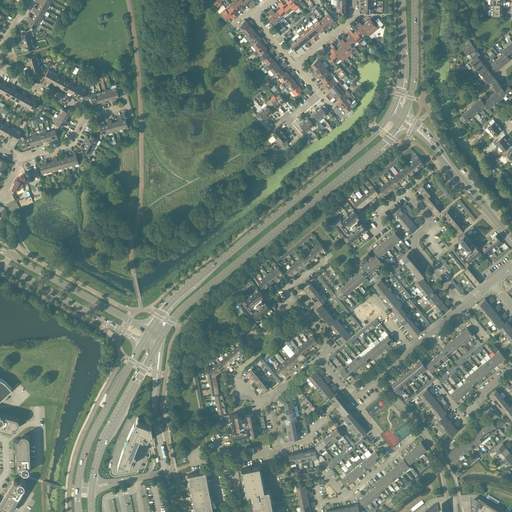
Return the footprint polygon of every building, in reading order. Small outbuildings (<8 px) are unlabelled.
[(49,5),(40,0),(37,0),(38,1),(40,2),(39,5),(48,10),(49,9),(48,8),(49,5)] [(242,11),(244,9),(235,0),(234,0),(231,4),(236,10),(239,7),(242,11)] [(235,0),(244,9),(245,8),(242,5),(245,2),(243,0),(235,0)] [(285,0),(287,2),(292,8),(295,11),(299,7),(298,6),(296,3),(293,0),(289,0),(289,1),(288,0),(285,0)] [(281,1),(280,3),(288,12),(292,8),(287,2),(284,5),(281,1)] [(278,10),(283,16),(288,12),(280,3),(278,4),(281,7),(278,10)] [(231,4),(226,7),(234,17),(236,16),(233,12),(236,10),(231,4)] [(34,6),(33,8),(44,14),(46,11),(47,11),(48,10),(39,5),(37,8),(34,6)] [(233,18),(234,17),(226,7),(219,13),(225,21),(228,19),(227,18),(230,15),(233,18)] [(44,14),(33,8),(32,10),(35,12),(34,15),(43,19),(43,18),(42,18),(44,14)] [(272,9),(271,10),(279,20),(283,16),(278,10),(275,12),(272,9)] [(279,20),(271,10),(269,12),(272,15),(269,18),(274,24),(279,20)] [(330,16),(328,13),(324,17),(329,24),(334,20),(334,21),(339,17),(339,14),(333,14),(330,16)] [(29,16),(28,18),(39,24),(41,20),(42,21),(43,19),(34,15),(32,17),(29,16)] [(325,28),(329,24),(324,17),(319,21),(325,28)] [(39,24),(28,18),(27,20),(30,21),(28,24),(36,29),(39,24)] [(378,28),(380,26),(375,20),(373,22),(370,19),(365,23),(373,32),(378,28)] [(238,25),(242,30),(252,21),(251,20),(247,23),(245,20),(238,25)] [(318,20),(313,23),(320,31),(325,28),(319,21),(318,20)] [(253,23),(252,21),(242,30),(246,34),(253,29),(250,26),(253,23)] [(359,22),(358,23),(366,33),(368,36),(373,32),(365,23),(362,25),(359,22)] [(313,23),(309,27),(314,34),(316,35),(320,31),(313,23)] [(359,28),(356,30),(362,37),(366,33),(358,23),(356,24),(359,28)] [(23,39),(32,37),(30,32),(32,31),(33,28),(31,27),(29,31),(29,32),(22,34),(23,39)] [(310,38),(314,34),(309,27),(304,31),(310,38)] [(248,41),(248,40),(260,30),(259,29),(255,32),(253,29),(246,34),(244,36),(248,41)] [(252,45),(259,39),(260,38),(258,35),(263,31),(261,29),(260,30),(248,40),(252,45)] [(298,33),(305,41),(310,38),(304,31),(302,29),(298,33)] [(350,30),(349,31),(357,41),(359,43),(364,39),(362,37),(356,30),(353,33),(350,30)] [(352,45),(353,44),(357,41),(349,31),(347,32),(350,36),(347,38),(348,40),(352,45)] [(295,39),(300,45),(305,41),(298,33),(293,37),(295,39)] [(32,37),(23,39),(24,42),(21,43),(22,45),(33,42),(32,37)] [(336,38),(339,42),(342,45),(339,48),(347,57),(352,53),(341,40),(338,37),(336,38)] [(252,45),(256,49),(266,41),(265,39),(261,42),(259,39),(252,45)] [(295,39),(290,43),(289,44),(292,48),(294,47),(296,49),(300,45),(295,39)] [(343,39),(341,40),(352,53),(356,49),(353,44),(352,45),(348,40),(345,42),(343,39)] [(268,40),(266,41),(256,49),(253,52),(257,56),(259,55),(260,54),(265,50),(267,48),(264,45),(269,41),(268,40)] [(465,48),(469,53),(476,48),(469,40),(467,42),(470,45),(465,48)] [(329,45),(332,48),(340,58),(343,61),(347,57),(339,48),(336,50),(334,48),(335,47),(332,43),(329,45)] [(511,56),(510,54),(511,51),(507,45),(503,49),(510,58),(511,57),(511,56)] [(272,51),(275,49),(274,47),(270,50),(267,53),(265,50),(260,54),(259,55),(262,60),(272,51)] [(336,62),(340,58),(332,48),(330,49),(333,53),(330,55),(336,62)] [(480,53),(476,48),(469,53),(473,58),(477,55),(480,53)] [(506,62),(510,58),(503,49),(501,51),(503,54),(500,56),(506,62)] [(262,60),(266,64),(273,59),(270,56),(274,53),(272,51),(262,60)] [(267,71),(270,69),(277,63),(274,60),(277,58),(278,58),(280,56),(278,54),(273,59),(266,64),(263,67),(267,71)] [(27,63),(39,60),(37,55),(28,57),(29,60),(26,61),(27,63)] [(467,63),(471,67),(480,60),(477,55),(473,58),(467,63)] [(491,63),(496,70),(501,66),(496,60),(493,56),(488,60),(491,63)] [(501,66),(506,62),(500,56),(496,60),(501,66)] [(313,66),(315,69),(322,63),(318,59),(308,67),(309,68),(313,66)] [(476,67),(478,70),(484,64),(480,60),(471,67),(473,69),(476,67)] [(277,63),(270,69),(274,73),(286,63),(284,61),(282,63),(282,64),(279,66),(277,63)] [(274,73),(278,78),(284,73),(284,72),(282,70),(287,65),(286,63),(274,73)] [(325,68),(322,63),(315,69),(318,72),(314,74),(316,76),(325,68)] [(488,69),(484,64),(478,70),(482,74),(488,69)] [(40,65),(32,68),(33,73),(40,71),(41,72),(44,74),(46,71),(43,70),(42,70),(40,65)] [(329,72),(325,68),(316,76),(317,78),(320,75),(323,78),(328,74),(329,72)] [(46,81),(48,82),(54,72),(49,69),(44,77),(47,78),(46,81)] [(488,69),(482,74),(484,77),(481,79),(482,81),(492,74),(488,69)] [(280,77),(284,81),(293,73),(292,71),(289,74),(286,71),(284,72),(284,73),(278,78),(280,77)] [(54,72),(48,82),(50,83),(51,81),(54,82),(57,76),(58,74),(54,72)] [(285,88),(287,86),(294,80),(291,77),(295,74),(293,73),(284,81),(281,83),(285,88)] [(321,85),(322,86),(332,78),(328,74),(323,78),(321,79),(324,82),(321,85)] [(489,84),(491,82),(496,79),(496,78),(492,74),(482,81),(484,83),(487,81),(489,84)] [(60,78),(57,76),(54,82),(53,84),(58,86),(64,76),(62,75),(60,78)] [(64,76),(58,86),(63,89),(67,81),(64,80),(66,77),(64,76)] [(336,83),(332,78),(322,86),(319,89),(321,91),(325,88),(324,87),(327,85),(329,88),(336,83)] [(502,95),(506,91),(502,86),(499,82),(497,81),(496,79),(491,82),(493,84),(497,90),(502,95)] [(63,89),(67,92),(73,81),(71,80),(70,83),(67,81),(63,89)] [(287,86),(291,90),(301,82),(300,80),(296,83),(294,80),(287,86)] [(339,80),(336,83),(329,88),(332,91),(329,93),(325,96),(327,98),(330,96),(342,85),(339,80)] [(72,94),(73,92),(76,86),(74,85),(75,82),(73,81),(67,92),(72,94)] [(0,91),(0,92),(4,95),(9,87),(6,86),(8,83),(6,82),(0,91)] [(302,84),(301,82),(291,90),(295,95),(294,96),(297,99),(302,95),(299,91),(302,90),(299,86),(302,84)] [(506,91),(507,92),(511,88),(506,82),(502,86),(506,91)] [(77,84),(76,86),(73,92),(76,94),(74,97),(76,98),(82,87),(77,84)] [(342,85),(330,96),(327,98),(329,100),(332,97),(332,96),(334,94),(337,97),(346,89),(342,85)] [(4,95),(9,98),(15,87),(13,86),(12,89),(9,87),(4,95)] [(14,100),(18,92),(15,91),(17,88),(15,87),(9,98),(14,100)] [(80,96),(83,98),(87,90),(82,87),(76,98),(78,99),(80,96)] [(107,89),(106,89),(109,99),(112,98),(112,101),(115,101),(111,89),(107,90),(107,89)] [(336,103),(337,105),(350,94),(346,89),(337,97),(340,100),(336,103)] [(503,96),(502,95),(497,90),(492,93),(498,100),(503,96)] [(21,94),(18,92),(14,100),(19,103),(25,92),(23,91),(21,94)] [(23,105),(28,97),(25,96),(27,93),(25,92),(19,103),(23,105)] [(101,92),(96,93),(98,102),(101,101),(102,104),(104,104),(101,92)] [(492,93),(488,97),(493,104),(498,100),(492,93)] [(280,94),(276,97),(282,105),(286,101),(280,94)] [(350,94),(337,105),(339,106),(342,103),(345,106),(354,99),(350,94)] [(23,105),(28,108),(34,97),(32,96),(30,99),(28,97),(23,105)] [(34,97),(28,108),(33,111),(37,103),(34,101),(36,98),(34,97)] [(270,99),(268,101),(272,106),(274,104),(278,109),(282,105),(276,97),(272,101),(270,99)] [(488,108),(493,104),(488,97),(485,99),(483,97),(481,98),(488,108)] [(487,109),(488,108),(481,98),(476,102),(481,108),(484,106),(487,109)] [(270,108),(272,106),(268,101),(265,103),(267,105),(263,108),(269,116),(273,112),(270,108)] [(477,112),(481,108),(476,102),(471,106),(477,112)] [(352,107),(350,104),(343,109),(346,112),(352,107)] [(321,106),(317,110),(323,118),(327,114),(329,116),(331,114),(327,109),(325,111),(321,106)] [(472,116),(477,112),(471,106),(467,110),(472,116)] [(59,113),(67,117),(69,114),(72,116),(73,114),(62,108),(59,113)] [(265,120),(269,116),(263,108),(256,114),(262,121),(264,118),(265,120)] [(319,121),(323,118),(317,110),(313,113),(317,118),(314,120),(318,125),(322,129),(324,127),(319,121)] [(464,122),(472,116),(467,110),(459,116),(464,122)] [(57,117),(68,123),(69,121),(66,120),(67,117),(59,113),(57,117)] [(121,116),(119,117),(123,129),(128,127),(126,118),(122,119),(121,116)] [(54,122),(62,127),(64,124),(66,125),(68,123),(57,117),(54,122)] [(316,127),(318,125),(314,120),(312,122),(308,117),(304,121),(310,128),(314,125),(316,127)] [(111,119),(109,120),(112,132),(116,130),(116,132),(118,131),(115,121),(112,122),(111,119)] [(491,124),(489,122),(484,126),(486,128),(488,127),(491,131),(499,124),(495,120),(491,124)] [(306,132),(310,128),(304,121),(300,124),(304,129),(301,131),(305,136),(308,134),(306,132)] [(7,136),(8,134),(11,128),(8,127),(10,124),(8,123),(2,134),(7,136)] [(100,134),(98,137),(101,138),(102,136),(102,135),(107,133),(105,124),(99,126),(101,133),(100,134)] [(491,131),(494,135),(493,136),(495,139),(497,137),(499,135),(500,135),(498,133),(502,129),(499,124),(491,131)] [(55,129),(50,131),(53,139),(58,138),(56,131),(57,130),(59,127),(57,125),(55,128),(55,129)] [(12,126),(11,128),(8,134),(10,136),(9,139),(11,140),(17,129),(12,126)] [(273,141),(276,139),(284,133),(280,129),(278,126),(266,136),(268,139),(270,137),(273,141)] [(17,129),(11,140),(13,141),(14,138),(17,140),(21,132),(17,129)] [(42,130),(39,131),(40,134),(42,142),(47,141),(44,129),(42,130)] [(46,129),(44,129),(47,141),(53,139),(50,131),(47,132),(46,129)] [(36,132),(34,132),(37,144),(42,142),(40,134),(37,135),(36,132)] [(289,139),(284,133),(276,139),(279,143),(278,145),(280,147),(289,139)] [(96,144),(99,139),(91,135),(89,138),(86,136),(85,138),(96,144)] [(499,135),(497,137),(495,139),(492,141),(494,143),(496,142),(499,146),(507,140),(504,135),(501,137),(499,135)] [(21,136),(20,138),(23,140),(24,140),(27,147),(32,145),(29,137),(24,138),(24,137),(21,136)] [(87,141),(86,144),(93,149),(96,144),(85,138),(84,140),(87,141)] [(511,144),(507,140),(499,146),(503,150),(501,152),(503,154),(508,150),(506,148),(511,144)] [(93,149),(86,144),(84,147),(81,145),(80,148),(91,153),(93,149)] [(507,155),(510,159),(511,157),(511,150),(510,152),(508,150),(503,154),(505,157),(507,155)] [(74,155),(71,156),(74,166),(75,165),(75,164),(79,163),(78,161),(82,160),(81,156),(77,157),(75,151),(73,152),(74,155)] [(67,154),(65,154),(68,166),(72,165),(72,166),(74,166),(71,156),(68,157),(67,154)] [(57,157),(54,157),(58,169),(62,168),(62,169),(63,169),(61,159),(58,160),(57,157)] [(416,159),(413,161),(414,161),(419,167),(424,163),(419,157),(416,159)] [(46,160),(44,160),(48,172),(51,171),(52,172),(53,172),(50,162),(47,163),(46,160)] [(411,163),(408,165),(409,165),(414,171),(419,167),(414,161),(411,163)] [(406,167),(404,169),(409,175),(414,171),(409,165),(406,167)] [(34,176),(39,175),(37,169),(33,170),(32,168),(25,170),(28,179),(28,181),(30,182),(34,181),(35,179),(34,176)] [(401,171),(399,173),(404,179),(409,175),(404,169),(401,171)] [(396,175),(394,177),(399,183),(404,179),(399,173),(396,175)] [(25,182),(24,182),(26,181),(24,174),(20,175),(18,180),(17,179),(13,186),(12,190),(16,192),(17,191),(20,190),(20,189),(24,188),(23,186),(25,182)] [(391,179),(389,181),(394,187),(399,183),(394,177),(392,179),(391,179)] [(386,183),(384,185),(389,191),(394,187),(389,181),(387,183),(386,183)] [(424,183),(418,188),(422,193),(428,188),(425,186),(426,185),(424,183)] [(381,187),(379,189),(384,195),(389,191),(384,185),(382,187),(381,187)] [(371,189),(368,191),(369,191),(373,197),(379,193),(374,187),(371,189)] [(428,188),(422,193),(426,198),(430,194),(430,195),(432,193),(430,191),(430,190),(428,188)] [(366,193),(363,195),(364,195),(369,201),(373,197),(369,191),(366,193)] [(426,198),(423,200),(427,205),(433,200),(431,197),(432,196),(430,195),(430,194),(426,198)] [(361,197),(359,199),(364,205),(369,201),(364,195),(361,197)] [(356,201),(353,203),(359,209),(364,205),(359,199),(356,201)] [(433,200),(427,205),(432,210),(438,205),(435,202),(436,202),(434,199),(433,200)] [(438,205),(432,210),(436,215),(442,210),(439,207),(440,207),(438,204),(438,205)] [(394,213),(392,214),(393,214),(394,213),(397,216),(404,210),(401,207),(393,213),(394,213)] [(450,207),(443,212),(447,217),(453,212),(451,209),(452,209),(450,207)] [(346,216),(342,219),(347,225),(356,217),(359,215),(354,209),(348,214),(349,215),(346,216)] [(404,210),(397,216),(399,220),(398,221),(399,221),(407,214),(404,210)] [(453,212),(447,217),(451,222),(457,217),(458,216),(459,215),(456,210),(454,212),(453,212)] [(407,214),(399,221),(399,222),(400,221),(403,225),(411,219),(407,214)] [(470,215),(465,219),(466,220),(468,220),(469,220),(471,223),(474,220),(476,219),(474,216),(472,214),(470,215)] [(457,217),(451,222),(455,226),(456,227),(456,226),(461,222),(459,219),(460,219),(458,216),(457,217)] [(340,219),(334,223),(337,226),(339,229),(340,229),(342,231),(341,232),(344,235),(350,230),(347,226),(346,226),(340,219)] [(411,219),(403,225),(405,226),(406,228),(405,229),(405,230),(409,226),(414,223),(411,219)] [(456,226),(456,227),(460,232),(466,227),(463,225),(464,224),(462,222),(461,222),(456,226)] [(357,226),(344,237),(346,239),(347,241),(349,243),(354,238),(356,236),(357,237),(360,234),(360,233),(362,231),(362,232),(366,229),(364,226),(361,223),(357,226)] [(409,226),(405,230),(406,230),(407,229),(410,233),(417,227),(417,226),(414,223),(409,226)] [(395,232),(390,235),(396,242),(400,239),(395,232)] [(464,233),(458,238),(460,240),(468,250),(474,245),(471,241),(470,242),(469,239),(464,233)] [(390,235),(386,239),(392,246),(396,242),(390,235)] [(496,235),(491,239),(496,245),(499,243),(501,241),(496,235)] [(315,237),(312,239),(317,244),(315,246),(315,247),(320,252),(325,248),(320,242),(315,237)] [(386,239),(382,242),(388,249),(392,246),(386,239)] [(491,239),(486,243),(491,249),(494,247),(496,245),(491,239)] [(459,245),(456,247),(468,261),(469,260),(464,254),(475,246),(474,245),(468,250),(460,240),(460,241),(459,245)] [(382,242),(378,245),(383,252),(388,249),(382,242)] [(482,248),(480,250),(481,251),(486,257),(493,251),(491,249),(486,243),(481,247),(482,248)] [(378,245),(373,249),(374,250),(379,256),(383,252),(378,245)] [(455,245),(449,250),(451,253),(452,253),(454,255),(453,256),(456,259),(457,259),(459,261),(458,261),(463,267),(468,263),(469,262),(468,261),(456,247),(455,245)] [(475,246),(464,254),(469,260),(472,258),(472,257),(474,255),(475,256),(481,251),(480,250),(477,246),(476,245),(475,246)] [(312,248),(310,250),(310,251),(315,256),(320,252),(315,247),(312,249),(312,248)] [(307,252),(305,254),(305,255),(310,260),(315,256),(310,251),(307,253),(307,252)] [(409,252),(402,257),(405,262),(412,256),(409,252)] [(302,256),(300,258),(300,259),(305,264),(310,260),(305,255),(303,257),(302,256)] [(376,255),(372,258),(377,265),(382,261),(376,255)] [(412,256),(405,262),(409,266),(416,260),(412,256)] [(372,258),(367,262),(373,268),(377,265),(372,258)] [(297,260),(295,262),(295,263),(300,268),(305,264),(300,259),(298,261),(297,260)] [(416,260),(409,266),(412,270),(419,265),(416,260)] [(483,270),(490,265),(487,261),(480,266),(483,270)] [(367,262),(363,265),(369,272),(371,274),(375,270),(373,268),(367,262)] [(292,264),(290,266),(291,267),(295,272),(300,268),(295,263),(293,265),(292,264)] [(363,265),(359,269),(360,270),(361,270),(365,275),(369,272),(363,265)] [(419,265),(412,270),(416,274),(422,269),(419,265)] [(275,268),(273,270),(278,276),(283,272),(278,266),(275,268)] [(288,268),(285,270),(290,276),(295,272),(291,267),(288,269),(288,268)] [(468,267),(462,272),(464,274),(463,275),(465,277),(466,277),(472,272),(468,267)] [(422,269),(416,274),(419,278),(419,279),(422,276),(426,273),(422,269)] [(270,272),(268,274),(273,280),(278,276),(273,270),(271,272),(270,272)] [(360,270),(356,274),(362,281),(366,277),(365,275),(361,270),(360,270)] [(472,272),(466,277),(468,279),(467,280),(469,282),(470,282),(476,277),(472,272)] [(265,276),(263,278),(264,278),(268,284),(273,280),(268,274),(266,276),(265,276)] [(356,274),(352,277),(358,284),(362,281),(356,274)] [(419,278),(415,282),(417,285),(416,286),(417,287),(425,280),(422,276),(419,279),(419,278)] [(352,277),(348,281),(354,288),(358,284),(352,277)] [(476,277),(470,282),(472,284),(472,285),(473,287),(480,282),(476,277)] [(260,280),(258,282),(263,288),(268,284),(264,278),(261,280),(260,280)] [(381,278),(374,284),(378,289),(384,283),(381,278)] [(425,280),(417,287),(417,288),(419,287),(421,290),(429,284),(425,280)] [(348,281),(344,284),(350,291),(354,288),(348,281)] [(311,282),(304,288),(307,293),(314,287),(311,282)] [(384,283),(378,289),(381,293),(388,287),(384,283)] [(344,284),(340,288),(345,294),(350,291),(344,284)] [(429,284),(421,290),(424,293),(423,294),(423,295),(432,288),(429,284)] [(314,287),(307,293),(311,297),(318,291),(314,287)] [(388,287),(381,293),(384,297),(391,291),(388,287)] [(250,295),(246,297),(251,304),(261,296),(263,294),(258,288),(252,293),(253,293),(250,295)] [(340,288),(335,291),(341,298),(343,301),(347,297),(345,294),(340,288)] [(432,288),(423,295),(424,296),(425,295),(428,298),(435,292),(432,288)] [(318,291),(311,297),(314,301),(321,295),(318,291)] [(391,291),(384,297),(388,301),(395,295),(391,291)] [(435,292),(428,298),(430,301),(429,302),(430,303),(438,296),(435,292)] [(321,295),(314,301),(318,305),(321,303),(325,300),(321,295)] [(395,295),(388,301),(391,305),(398,300),(395,295)] [(438,296),(430,303),(431,303),(434,306),(442,300),(438,296)] [(240,301),(238,302),(243,308),(244,308),(246,310),(245,310),(248,314),(254,309),(244,297),(240,301)] [(485,298),(477,304),(478,304),(480,307),(479,308),(480,309),(488,302),(485,298)] [(398,300),(391,305),(394,309),(395,309),(400,305),(402,304),(398,300)] [(442,300),(434,306),(437,309),(436,310),(436,311),(445,304),(442,300)] [(265,302),(248,316),(253,322),(259,317),(258,316),(260,315),(261,315),(264,312),(266,310),(267,310),(270,308),(265,302)] [(488,302),(480,309),(481,308),(484,312),(491,306),(488,302)] [(318,305),(314,308),(317,313),(324,307),(321,303),(318,305)] [(445,304),(436,311),(437,311),(438,310),(441,314),(448,308),(445,304)] [(394,309),(393,311),(396,315),(403,309),(400,305),(395,309),(394,309)] [(491,306),(484,312),(487,315),(486,316),(486,317),(495,310),(491,306)] [(324,307),(317,313),(321,317),(328,311),(324,307)] [(403,309),(396,315),(400,320),(407,314),(403,309)] [(495,310),(486,317),(487,317),(488,316),(491,320),(498,314),(495,310)] [(328,311),(321,317),(324,321),(331,315),(328,311)] [(407,314),(400,320),(403,324),(410,318),(412,316),(413,315),(409,311),(407,314)] [(498,314),(491,320),(491,321),(493,322),(493,323),(492,324),(493,325),(501,318),(498,314)] [(331,315),(324,321),(328,325),(330,324),(335,320),(335,319),(331,315)] [(410,318),(403,324),(406,328),(413,322),(412,320),(413,318),(412,316),(410,318)] [(335,320),(330,324),(333,328),(340,322),(337,318),(335,319),(335,320)] [(501,318),(493,325),(494,324),(497,328),(498,327),(504,322),(501,318)] [(504,322),(498,327),(498,328),(500,327),(502,330),(510,324),(506,320),(504,322)] [(413,322),(406,328),(410,332),(417,326),(419,324),(415,321),(413,322)] [(340,322),(333,328),(336,332),(343,326),(340,322)] [(511,327),(510,324),(502,330),(505,333),(504,334),(504,335),(511,328),(511,327)] [(343,326),(336,332),(340,336),(347,331),(347,330),(349,329),(347,327),(345,329),(343,326)] [(417,326),(410,332),(413,336),(420,331),(417,326)] [(467,327),(462,331),(468,338),(472,334),(467,327)] [(386,330),(381,334),(383,338),(389,345),(393,341),(395,340),(386,330)] [(347,331),(340,336),(343,341),(350,335),(347,331)] [(462,331),(458,334),(464,341),(468,338),(462,331)] [(458,334),(454,338),(460,345),(464,341),(458,334)] [(310,337),(308,339),(313,345),(318,341),(313,335),(310,337)] [(287,340),(293,346),(295,344),(290,337),(287,340)] [(383,338),(379,341),(385,348),(389,345),(383,338)] [(454,338),(450,341),(455,348),(460,345),(454,338)] [(305,341),(303,343),(308,349),(313,345),(308,339),(305,341)] [(379,341),(375,345),(381,352),(385,348),(379,341)] [(450,341),(446,345),(451,352),(455,348),(450,341)] [(300,345),(298,347),(300,349),(303,353),(308,349),(303,343),(301,345),(300,345)] [(238,346),(235,348),(240,354),(245,350),(240,344),(238,346)] [(375,345),(371,348),(377,355),(381,352),(375,345)] [(446,345),(441,348),(443,350),(447,355),(451,352),(446,345)] [(298,347),(293,351),(295,353),(295,354),(300,360),(305,355),(303,353),(300,349),(298,347)] [(233,350),(231,352),(235,358),(240,354),(235,348),(233,350)] [(371,348),(367,351),(372,358),(377,355),(371,348)] [(443,350),(439,354),(444,361),(449,357),(447,355),(443,350)] [(499,350),(495,353),(501,360),(505,357),(499,350)] [(367,351),(362,355),(368,362),(372,358),(367,351)] [(228,354),(226,356),(231,362),(235,358),(231,352),(230,352),(228,354)] [(495,353),(491,357),(496,364),(501,360),(495,353)] [(292,355),(290,357),(290,358),(295,363),(300,360),(295,354),(293,356),(292,355)] [(439,354),(434,357),(440,364),(444,361),(439,354)] [(358,358),(362,363),(362,364),(364,365),(368,362),(362,355),(358,358)] [(223,358),(221,360),(226,366),(231,362),(226,356),(225,356),(223,358)] [(357,356),(353,360),(358,367),(362,364),(362,363),(358,358),(357,356)] [(434,357),(430,360),(436,367),(438,370),(439,369),(437,366),(440,364),(434,357)] [(491,357),(487,360),(492,367),(496,364),(491,357)] [(287,359),(285,361),(285,362),(290,368),(295,363),(290,358),(288,360),(287,359)] [(218,362),(216,364),(221,370),(226,366),(221,360),(220,360),(218,362)] [(353,360),(348,363),(354,370),(358,367),(353,360)] [(430,360),(426,364),(432,371),(436,367),(430,360)] [(487,360),(482,364),(488,371),(492,367),(487,360)] [(421,361),(417,364),(423,371),(427,368),(421,361)] [(282,363),(280,365),(281,366),(285,371),(290,368),(285,362),(283,364),(282,363)] [(348,363),(344,367),(350,374),(354,370),(348,363)] [(213,366),(211,369),(213,372),(213,374),(216,375),(216,374),(221,370),(216,364),(215,364),(213,366)] [(417,364),(413,368),(418,375),(423,371),(417,364)] [(482,364),(478,367),(484,374),(488,371),(482,364)] [(278,367),(275,369),(280,376),(285,371),(281,366),(278,368),(278,367)] [(209,367),(207,369),(208,370),(207,371),(209,379),(208,379),(209,382),(217,381),(216,375),(213,374),(213,372),(211,369),(210,368),(209,367)] [(253,367),(247,372),(251,377),(257,372),(255,369),(253,367)] [(344,367),(340,370),(345,377),(350,374),(344,367)] [(478,367),(474,370),(480,377),(484,374),(478,367)] [(413,368),(408,371),(414,378),(418,375),(413,368)] [(315,370),(308,376),(311,379),(310,380),(310,381),(319,374),(315,370)] [(474,370),(470,374),(475,381),(480,377),(474,370)] [(408,371),(404,375),(410,381),(414,378),(408,371)] [(257,372),(251,377),(255,382),(261,377),(259,374),(258,372),(257,372)] [(319,374),(310,381),(311,381),(312,380),(315,384),(322,378),(319,374)] [(470,374),(465,378),(467,379),(471,384),(475,381),(470,374)] [(404,375),(400,378),(406,385),(410,381),(404,375)] [(261,377),(255,382),(259,387),(265,382),(263,379),(262,376),(261,377)] [(0,399),(12,388),(5,380),(0,377),(0,399)] [(322,378),(315,384),(317,387),(316,388),(317,389),(325,382),(322,378)] [(400,378),(396,381),(402,388),(406,385),(400,378)] [(467,379),(463,383),(468,390),(473,386),(471,384),(467,379)] [(265,382),(259,387),(263,392),(269,387),(267,384),(265,381),(265,382)] [(396,381),(392,385),(397,392),(400,395),(404,391),(402,388),(396,381)] [(325,382),(317,389),(318,388),(321,392),(328,386),(325,382)] [(463,383),(459,386),(464,393),(468,390),(463,383)] [(328,386),(321,392),(324,395),(323,396),(323,397),(332,390),(328,386)] [(459,386),(454,390),(460,397),(464,393),(459,386)] [(419,394),(417,396),(421,400),(422,399),(430,392),(427,388),(419,394)] [(496,389),(489,395),(493,399),(500,393),(496,389)] [(332,390),(323,397),(324,397),(325,396),(328,400),(330,398),(335,394),(335,393),(332,390)] [(454,390),(450,393),(456,400),(460,397),(454,390)] [(335,394),(330,398),(333,402),(340,396),(337,392),(335,393),(335,394)] [(430,392),(422,399),(423,399),(426,402),(433,396),(430,392)] [(500,393),(493,399),(496,403),(503,398),(500,393)] [(340,396),(333,402),(337,406),(344,401),(340,396)] [(424,403),(424,404),(426,407),(425,408),(426,409),(427,407),(428,407),(437,400),(433,396),(426,402),(424,403)] [(503,398),(496,403),(500,408),(506,402),(503,398)] [(437,400),(428,407),(429,407),(430,406),(433,410),(440,404),(437,400)] [(344,401),(337,406),(340,410),(347,404),(344,401)] [(506,402),(500,408),(503,412),(505,410),(510,406),(506,402)] [(347,404),(340,410),(344,414),(344,415),(349,410),(351,409),(347,404)] [(440,404),(433,410),(435,413),(434,414),(435,415),(443,408),(440,404)] [(443,408),(435,415),(436,414),(439,418),(444,413),(445,414),(447,412),(443,408)] [(344,414),(342,416),(345,420),(352,415),(349,410),(344,415),(344,414)] [(18,419),(17,418),(16,418),(0,413),(0,427),(13,431),(14,426),(15,426),(16,426),(17,426),(17,425),(18,425),(18,424),(19,424),(19,423),(19,422),(19,421),(19,420),(18,420),(18,419)] [(230,414),(231,422),(232,422),(232,425),(233,429),(240,428),(238,416),(238,413),(230,414)] [(250,414),(245,415),(250,436),(256,435),(256,432),(257,432),(256,428),(255,428),(254,425),(255,425),(254,420),(254,421),(253,418),(254,417),(253,413),(250,414)] [(439,418),(437,419),(440,423),(439,424),(448,417),(445,414),(444,413),(439,418)] [(352,415),(345,420),(349,425),(356,419),(352,415)] [(144,438),(147,439),(148,439),(148,438),(153,438),(151,425),(149,426),(139,422),(139,417),(138,417),(138,416),(137,417),(119,463),(132,468),(144,438)] [(448,417),(439,424),(440,425),(441,424),(444,427),(451,421),(448,417)] [(356,419),(349,425),(352,429),(359,423),(356,419)] [(451,421),(444,427),(446,431),(445,431),(446,432),(454,425),(451,421)] [(492,421),(488,425),(493,431),(498,428),(492,421)] [(359,423),(352,429),(356,433),(363,427),(359,423)] [(454,425),(446,432),(446,433),(447,432),(450,435),(458,429),(454,425)] [(488,425),(483,428),(489,435),(493,431),(488,425)] [(363,427),(356,433),(359,437),(366,431),(363,427)] [(246,428),(232,431),(233,438),(241,437),(240,436),(243,436),(248,435),(246,428)] [(337,428),(332,432),(338,439),(342,435),(337,428)] [(483,428),(479,431),(485,438),(489,435),(483,428)] [(479,431),(475,435),(481,442),(485,438),(479,431)] [(332,432),(328,435),(334,442),(338,439),(332,432)] [(26,435),(25,435),(24,435),(23,435),(22,436),(21,436),(21,438),(20,439),(16,439),(17,469),(21,468),(22,469),(22,470),(22,471),(23,471),(24,472),(25,472),(26,472),(27,472),(28,472),(29,471),(30,470),(30,469),(30,468),(29,439),(29,438),(29,437),(28,436),(27,435),(26,435)] [(328,435),(324,438),(329,445),(334,442),(328,435)] [(475,435),(471,438),(476,445),(481,442),(475,435)] [(324,438),(320,442),(325,449),(329,445),(324,438)] [(467,442),(471,447),(472,449),(476,445),(471,438),(467,442)] [(465,440),(461,443),(467,450),(471,447),(467,442),(465,440)] [(320,442),(315,446),(321,452),(325,449),(320,442)] [(421,442),(417,445),(422,452),(427,448),(421,442)] [(503,442),(495,448),(498,452),(497,453),(497,454),(506,446),(503,442)] [(461,443),(457,447),(462,453),(467,450),(461,443)] [(417,445),(412,449),(418,455),(422,452),(417,445)] [(506,446),(497,454),(498,454),(499,453),(502,456),(509,451),(506,446)] [(457,447),(452,450),(458,457),(461,460),(465,457),(462,454),(462,453),(457,447)] [(412,449),(408,452),(414,459),(418,455),(412,449)] [(376,450),(371,453),(377,460),(381,457),(376,450)] [(451,457),(447,459),(452,465),(455,462),(454,460),(458,457),(452,450),(448,454),(451,457)] [(346,452),(344,454),(345,456),(348,459),(352,456),(348,451),(346,452)] [(511,453),(509,451),(502,456),(505,460),(503,461),(504,461),(511,454),(511,453)] [(408,452),(404,456),(410,462),(414,459),(408,452)] [(371,453),(367,457),(373,464),(377,460),(371,453)] [(360,457),(356,460),(359,464),(364,471),(368,467),(363,460),(360,457)] [(367,457),(363,460),(368,467),(373,464),(367,457)] [(404,459),(400,462),(405,469),(407,471),(411,468),(409,466),(410,466),(404,459)] [(354,462),(352,464),(354,467),(360,474),(364,471),(359,464),(357,465),(354,462)] [(400,462),(395,466),(401,473),(405,469),(400,462)] [(352,464),(347,467),(349,469),(350,471),(355,476),(356,478),(357,476),(360,474),(354,467),(352,464)] [(260,466),(238,470),(243,495),(248,494),(249,500),(251,511),(273,511),(269,489),(264,490),(260,466)] [(395,466),(391,469),(397,476),(401,473),(395,466)] [(349,469),(344,472),(346,474),(348,476),(352,481),(356,478),(355,476),(350,471),(349,469)] [(391,469),(387,473),(390,476),(393,480),(397,476),(391,469)] [(217,510),(209,470),(188,474),(195,511),(222,511),(222,509),(217,510)] [(387,473),(383,476),(388,483),(393,480),(390,476),(387,473)] [(344,476),(342,478),(347,485),(352,481),(348,476),(346,474),(344,476)] [(383,476),(379,480),(384,487),(388,483),(383,476)] [(10,511),(25,487),(25,486),(26,486),(26,485),(26,484),(26,483),(25,483),(25,482),(24,481),(23,481),(23,480),(22,480),(21,480),(20,480),(19,481),(18,482),(14,479),(0,501),(0,505),(2,507),(2,508),(2,509),(2,510),(2,511),(3,511),(2,511),(9,511),(10,511)] [(379,480),(374,483),(376,485),(380,490),(381,490),(384,487),(379,480)] [(376,485),(372,489),(377,496),(382,492),(381,490),(380,490),(376,485)] [(372,489),(367,492),(373,499),(377,496),(372,489)] [(367,492),(363,495),(369,502),(373,499),(367,492)] [(363,495),(359,499),(365,506),(369,502),(363,495)] [(488,496),(486,499),(498,506),(500,503),(488,496)] [(421,501),(410,510),(411,511),(413,511),(424,504),(421,501)] [(484,511),(469,502),(469,511),(484,511),(485,511),(484,511)]
